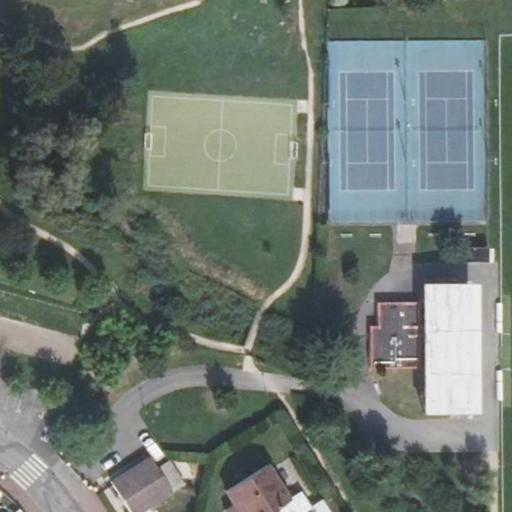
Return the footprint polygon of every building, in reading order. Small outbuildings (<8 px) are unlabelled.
[(376,301),(376,316),(376,326),(368,326),(369,368),(423,367),(423,410),(469,410),(469,285),(423,285),(423,301),(376,301)] [(368,316),(368,326),(376,326),(376,316),(368,316)] [(149,457),(109,481),(128,511),(138,511),(184,483),(168,461),(156,468),(149,457)] [(235,511),(267,511),(275,507),(277,511),(330,511),(321,497),(308,505),(299,491),(289,498),(266,463),(223,491),(231,505),(235,511)] [(331,490),(321,497),(330,511),(342,511),(344,510),(331,490)]
